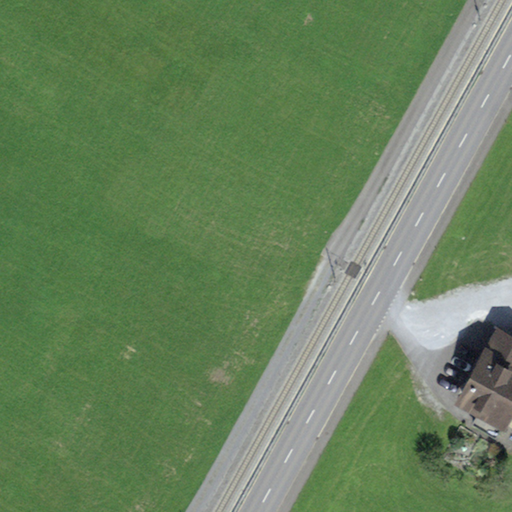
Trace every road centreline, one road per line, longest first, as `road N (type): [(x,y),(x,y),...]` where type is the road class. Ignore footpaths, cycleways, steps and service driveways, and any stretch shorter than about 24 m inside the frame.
road 1 (secondary): [(257,511),(511,52)]
road 2 (track): [(331,258),(195,511)]
